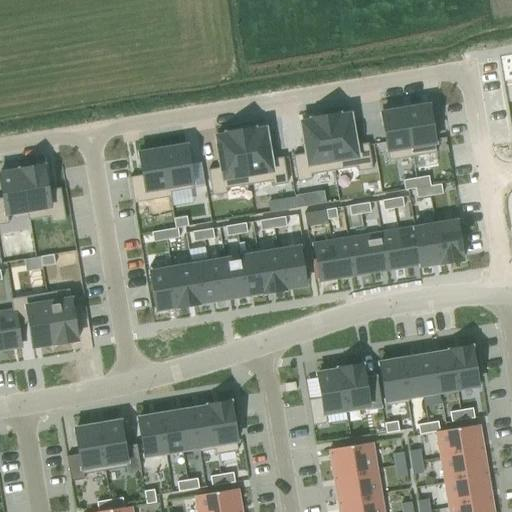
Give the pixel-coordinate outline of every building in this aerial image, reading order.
[(428,107),(404,111),(412,158),(435,154),(428,107)] [(404,111),(380,115),(388,162),(412,158),(404,111)] [(338,116),(324,118),(333,172),(356,168),(357,173),(371,171),(367,145),(354,147),(349,116),(339,118),(338,116)] [(305,155),(292,157),(296,183),(311,181),(310,176),(333,172),(324,118),(310,121),(310,122),(300,124),(305,155)] [(254,130),(239,132),(248,186),(271,182),(272,187),(287,185),(282,159),(270,161),(265,130),(254,132),(254,130)] [(220,169),(208,171),(212,197),(226,195),(225,190),(248,186),(239,132),(225,135),(226,136),(215,138),(220,169)] [(185,147),(162,151),(169,194),(170,193),(192,190),(185,147)] [(142,177),(129,179),(133,204),(170,198),(170,193),(169,194),(162,151),(138,155),(142,177)] [(43,167),(20,171),(27,212),(26,212),(28,222),(49,218),(51,224),(65,222),(60,190),(47,192),(43,167)] [(0,187),(2,200),(0,200),(0,226),(8,225),(6,216),(26,212),(27,212),(20,171),(19,171),(19,172),(0,175),(0,187)] [(428,177),(415,180),(417,190),(428,188),(430,187),(428,177)] [(415,180),(402,182),(404,192),(415,190),(417,190),(415,180)] [(430,187),(428,188),(429,198),(442,196),(440,186),(430,187)] [(417,190),(415,190),(416,200),(429,198),(428,188),(417,190)] [(307,195),(294,197),(294,198),(296,210),(309,208),(307,195)] [(294,198),(283,200),(285,212),(296,210),(294,198)] [(401,199),(391,200),(393,210),(403,208),(401,199)] [(391,200),(381,202),(383,212),(393,210),(391,200)] [(369,204),(358,206),(360,216),(370,214),(369,204)] [(358,206),(348,207),(350,217),(360,216),(358,206)] [(335,210),(325,211),(327,221),(337,219),(335,210)] [(325,211),(304,215),(306,228),(327,224),(327,221),(325,211)] [(186,218),(173,220),(175,230),(188,228),(186,218)] [(284,218),(271,220),(273,230),(286,228),(284,218)] [(271,220),(259,222),(260,232),(273,230),(271,220)] [(163,222),(151,224),(153,234),(165,233),(163,222)] [(455,223),(434,226),(441,265),(462,262),(455,223)] [(245,224),(235,226),(236,236),(247,234),(245,224)] [(235,226),(225,228),(226,238),(236,236),(235,226)] [(434,226),(414,230),(419,265),(419,268),(439,264),(440,266),(441,265),(434,226)] [(212,230),(202,232),(203,242),(213,240),(212,230)] [(414,230),(397,233),(403,268),(419,265),(414,230)] [(202,232),(191,233),(193,243),(203,242),(202,232)] [(397,233),(380,235),(386,271),(403,268),(397,233)] [(177,234),(164,236),(166,246),(179,244),(177,234)] [(380,235),(364,238),(370,274),(386,271),(380,235)] [(164,236),(151,238),(153,248),(166,246),(164,236)] [(364,238),(347,241),(353,276),(370,274),(364,238)] [(347,241),(331,244),(337,279),(353,276),(347,241)] [(331,244),(313,247),(319,282),(337,279),(331,244)] [(298,249),(277,252),(283,291),(284,291),(284,290),(304,287),(298,249)] [(257,251),(238,254),(239,259),(240,259),(247,296),(262,294),(262,295),(263,295),(257,256),(258,256),(257,251)] [(258,256),(257,256),(263,295),(283,291),(277,252),(258,256)] [(53,256),(41,258),(42,268),(54,266),(53,256)] [(39,259),(27,260),(29,271),(41,269),(39,259)] [(207,259),(189,262),(190,267),(191,267),(197,306),(198,306),(198,304),(213,302),(207,264),(208,264),(207,259)] [(239,259),(224,261),(230,299),(247,296),(240,259),(239,259)] [(208,264),(207,264),(213,302),(230,299),(224,261),(208,264)] [(170,265),(149,269),(156,311),(176,308),(176,309),(177,309),(170,270),(171,270),(170,265)] [(171,270),(170,270),(177,309),(197,306),(191,267),(190,267),(171,270)] [(68,291),(46,295),(54,346),(77,342),(68,291)] [(46,295),(10,301),(12,313),(14,312),(16,326),(28,324),(32,348),(53,345),(53,346),(54,346),(46,295)] [(12,313),(0,314),(0,337),(2,351),(20,348),(16,326),(14,312),(12,313)] [(470,348),(449,352),(456,391),(477,387),(470,348)] [(448,353),(433,356),(439,394),(456,391),(449,352),(448,352),(448,353)] [(433,356),(416,358),(423,396),(439,394),(433,356)] [(416,358),(400,361),(406,399),(407,399),(423,396),(416,358)] [(400,361),(379,365),(386,407),(408,404),(407,399),(406,399),(400,361)] [(361,367),(339,370),(345,412),(367,408),(368,410),(381,408),(376,378),(363,380),(361,367)] [(308,401),(312,427),(326,425),(325,415),(345,412),(339,370),(338,371),(338,372),(317,375),(317,379),(321,399),(308,401)] [(208,407),(207,407),(207,408),(208,408),(215,451),(214,451),(215,456),(237,452),(229,404),(208,407)] [(207,408),(192,411),(198,449),(197,449),(198,454),(214,451),(215,451),(208,408),(207,408)] [(472,410),(459,412),(461,422),(474,420),(472,410)] [(192,411),(175,414),(181,451),(197,449),(198,449),(192,411)] [(459,412),(449,414),(451,424),(461,422),(459,412)] [(175,414),(159,416),(165,454),(181,451),(175,414)] [(159,416),(138,420),(144,458),(165,454),(159,416)] [(119,423),(97,427),(104,472),(126,468),(127,474),(140,471),(136,446),(123,448),(119,423)] [(397,423),(384,425),(385,435),(398,433),(397,423)] [(437,423),(427,424),(429,434),(439,433),(437,423)] [(427,424),(417,426),(419,436),(429,434),(427,424)] [(479,426),(435,434),(440,459),(483,452),(479,426)] [(79,455),(66,458),(70,483),(84,481),(83,475),(104,472),(97,427),(74,430),(79,455)] [(362,429),(349,431),(351,440),(364,438),(362,429)] [(371,444),(328,451),(332,477),(375,470),(371,444)] [(419,451),(409,452),(411,464),(421,463),(419,451)] [(488,477),(484,452),(440,459),(444,484),(488,477)] [(393,455),(394,467),(404,465),(402,454),(393,455)] [(421,463),(411,464),(413,476),(423,474),(421,463)] [(394,467),(396,478),(406,477),(404,465),(394,467)] [(375,470),(332,477),(336,502),(380,495),(375,470)] [(232,474),(221,476),(223,486),(234,484),(232,474)] [(221,476),(209,478),(211,488),(223,486),(221,476)] [(492,502),(488,477),(444,484),(448,509),(492,502)] [(197,480),(186,482),(188,492),(198,490),(197,480)] [(186,482),(176,483),(178,493),(188,492),(186,482)] [(240,511),(237,490),(194,498),(196,511),(240,511)] [(153,491),(143,493),(145,506),(155,504),(153,491)] [(382,511),(380,495),(336,502),(337,511),(382,511)] [(122,499),(112,501),(113,511),(124,509),(122,499)] [(428,511),(427,500),(417,502),(418,511),(428,511)] [(112,501),(102,503),(103,511),(107,511),(113,511),(112,501)] [(492,511),(491,502),(448,509),(448,511),(492,511)]
